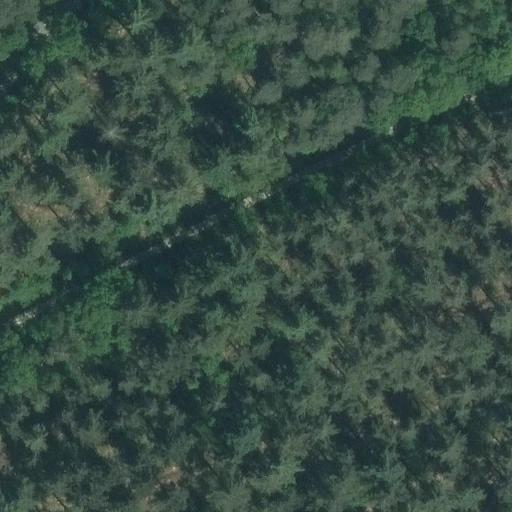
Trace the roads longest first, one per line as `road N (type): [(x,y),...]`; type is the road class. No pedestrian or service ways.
road 1 (track): [(229,215),(363,147),(511,86)]
road 2 (track): [(0,331),(229,215)]
